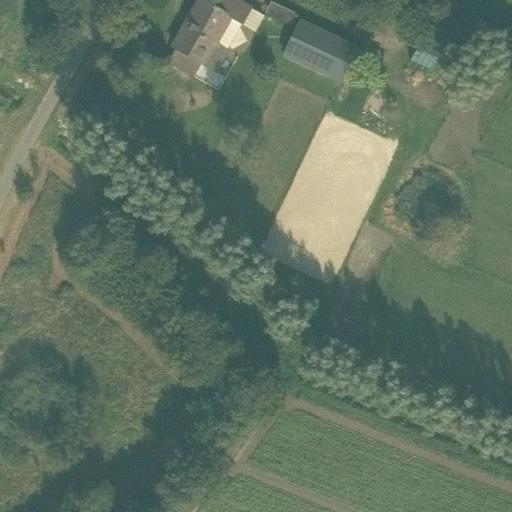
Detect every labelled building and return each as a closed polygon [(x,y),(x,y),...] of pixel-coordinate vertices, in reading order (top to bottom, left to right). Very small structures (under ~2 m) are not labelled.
[(214,7),(199,0),(198,0),(198,1),(200,2),(192,17),(193,18),(189,26),(185,24),(172,48),(176,50),(168,63),(182,71),(190,58),(217,73),(229,51),(216,44),(231,18),(243,25),(251,10),(234,0),(220,0),(216,8),(214,7)] [(266,13),(290,26),(297,14),(272,1),(266,13)] [(298,23),(278,58),(331,87),(350,53),(298,23)] [(306,189),(317,192),(332,147),(310,139),(292,192),(304,196),(306,189)] [(291,227),(290,229),(270,227),(266,256),(304,261),(308,229),(291,227)]
